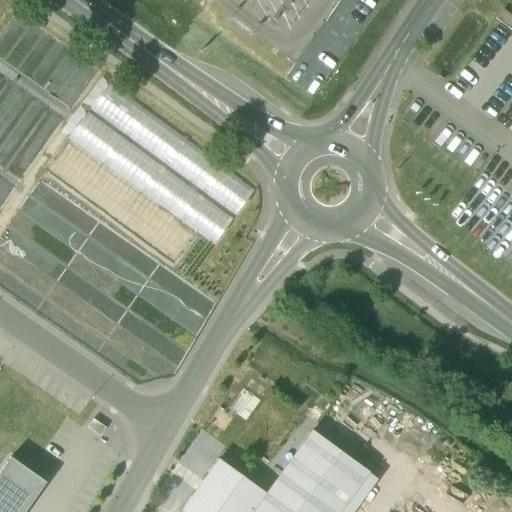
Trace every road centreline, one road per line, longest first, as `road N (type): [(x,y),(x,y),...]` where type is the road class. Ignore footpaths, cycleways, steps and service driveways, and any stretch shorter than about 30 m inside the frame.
road 1 (track): [(236,308),(397,390),(511,470)]
road 2 (residential): [(163,428),(0,314)]
road 3 (secondary): [(192,87),(72,0)]
road 4 (residential): [(236,308),(163,428)]
road 5 (secondary): [(304,159),(227,102),(192,87)]
road 6 (secondary): [(192,87),(214,114),(294,170)]
